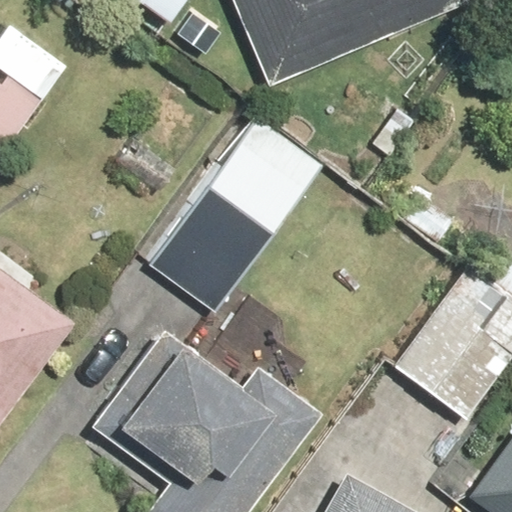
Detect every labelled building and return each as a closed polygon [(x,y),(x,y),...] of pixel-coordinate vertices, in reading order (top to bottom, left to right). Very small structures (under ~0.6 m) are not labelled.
[(139,0),(172,23),(188,0),(139,0)] [(233,0),(269,86),(472,1),(472,0),(233,0)] [(0,146),(57,61),(0,23),(0,146)] [(357,76),(328,115),(384,157),(414,118),(357,76)] [(212,306),(317,161),(244,109),(140,255),(212,306)] [(34,281),(0,254),(0,409),(66,323),(26,292),(34,281)] [(511,348),(511,305),(460,267),(389,361),(461,415),(511,348)] [(236,511),(312,405),(248,360),(234,379),(154,323),(86,420),(158,471),(129,511),(236,511)] [(511,511),(511,424),(464,487),(497,511),(511,511)] [(428,511),(341,462),(311,511),(428,511)]
